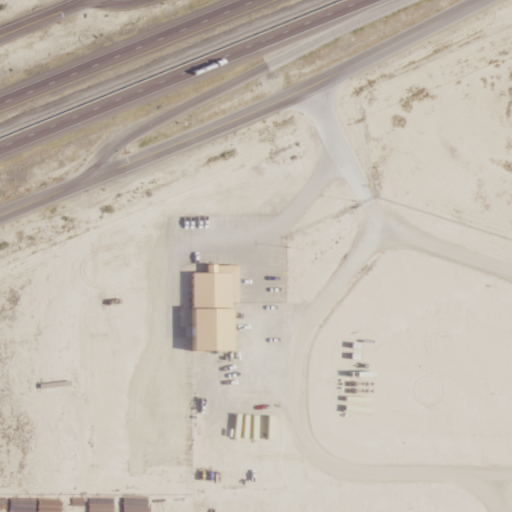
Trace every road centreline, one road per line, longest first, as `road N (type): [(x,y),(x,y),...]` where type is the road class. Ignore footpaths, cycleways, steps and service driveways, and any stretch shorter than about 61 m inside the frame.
road 1 (tertiary): [(511,2),(93,175)]
road 2 (motorway): [(0,147),(363,0)]
road 3 (motorway): [(93,175),(111,147),(402,0)]
road 4 (motorway): [(256,0),(0,103)]
